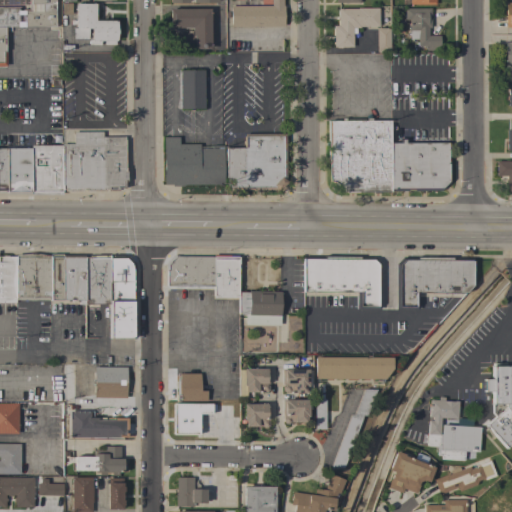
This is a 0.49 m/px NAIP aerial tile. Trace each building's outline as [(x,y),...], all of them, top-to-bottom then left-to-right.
[(54,0),(54,26),(22,26),(22,9),(28,9),(28,0),(54,0)] [(281,0),(282,6),(283,6),(283,26),(233,27),(233,26),(230,26),(230,6),(271,5),(270,0),(281,0)] [(511,2),(503,3),(504,26),(511,25),(511,2)] [(94,21),(115,21),(116,31),(115,41),(114,41),(114,45),(103,45),(103,41),(99,41),(99,45),(88,44),(88,39),(90,39),(90,28),(87,28),(87,39),(72,38),(72,28),(74,28),(74,24),(70,24),(70,20),(74,20),(74,3),(94,4),(94,21)] [(0,6),(18,6),(18,9),(17,9),(17,27),(4,27),(0,27),(0,6)] [(356,9),(356,8),(377,8),(377,27),(358,26),(358,28),(355,28),(355,33),(351,33),(351,47),(332,47),(332,26),(337,26),(337,9),(356,9)] [(429,8),(429,27),(427,27),(427,35),(438,35),(438,50),(425,50),(425,46),(416,46),(416,39),(408,39),(408,30),(408,20),(403,20),(403,8),(429,8)] [(209,49),(179,49),(179,47),(174,47),(174,32),(184,32),(184,33),(190,33),(190,27),(174,27),(174,26),(168,26),(168,9),(209,9),(209,49)] [(389,28),(389,52),(375,52),(375,28),(389,28)] [(511,65),(511,42),(503,42),(503,70),(511,70),(511,66),(511,65)] [(178,70),(202,70),(203,108),(179,108),(178,70)] [(389,192),(338,192),(339,191),(338,188),(337,185),(334,183),(333,182),(330,181),(328,181),(328,121),(341,121),(341,118),(344,118),(344,120),(365,120),(365,118),(370,118),(370,120),(389,120),(389,143),(389,189),(389,192)] [(61,144),(72,144),(72,132),(101,132),(101,137),(124,136),(124,171),(126,171),(126,181),(124,181),(124,188),(117,188),(117,190),(106,190),(106,189),(104,189),(104,191),(84,191),(84,189),(82,189),(82,191),(64,191),(64,189),(61,189),(61,145),(61,144)] [(244,134),(284,134),(284,181),(285,182),(277,191),(276,190),(244,190),(244,148),(244,134)] [(178,137),(178,144),(198,144),(198,146),(211,146),(211,145),(222,145),(222,182),(218,182),(218,184),(181,185),(181,186),(171,186),(171,185),(162,185),(162,137),(178,137)] [(389,143),(398,143),(398,138),(405,138),(405,143),(447,143),(447,162),(449,162),(449,182),(440,191),(392,191),(392,189),(389,189),(389,143)] [(61,194),(30,194),(30,145),(61,145),(61,189),(61,194)] [(244,190),(225,190),(225,148),(244,148),(244,190)] [(511,192),(505,192),(505,176),(495,176),(495,161),(511,161),(511,192)] [(14,255),(30,253),(49,255),(49,300),(14,300),(14,257),(14,255)] [(61,300),(49,300),(49,255),(49,254),(61,254),(61,255),(61,300)] [(237,298),(212,298),(212,286),(213,257),(213,254),(229,255),(229,257),(237,257),(237,292),(237,298)] [(83,304),(78,304),(78,300),(61,300),(61,255),(83,255),(83,257),(83,304)] [(108,256),(126,255),(131,261),(133,269),(133,339),(108,338),(108,304),(108,256)] [(83,304),(83,257),(87,257),(87,256),(108,256),(108,304),(83,304)] [(166,286),(166,271),(165,271),(165,264),(171,256),(176,256),(213,257),(212,286),(166,286)] [(378,309),(355,309),(355,292),(302,292),(302,256),(372,257),(379,263),(378,309)] [(401,257),(457,257),(457,256),(466,256),(466,258),(472,258),(472,285),(464,293),(417,293),(417,309),(394,309),(395,263),(401,257)] [(14,303),(0,303),(0,257),(14,257),(14,300),(14,303)] [(247,292),(247,291),(280,291),(279,325),(244,325),(244,314),(237,314),(237,298),(237,292),(247,292)] [(313,379),(314,357),(391,357),(390,369),(383,379),(313,379)] [(511,366),(511,442),(505,449),(484,425),(495,416),(492,413),(491,391),(489,391),(488,380),(491,380),(491,366),(511,366)] [(93,398),(93,367),(125,367),(125,398),(93,398)] [(268,369),(268,384),(266,384),(268,386),(267,390),(265,392),(259,392),(259,389),(257,389),(257,392),(244,392),(244,386),(243,386),(243,369),(268,369)] [(307,369),(307,386),(305,386),(305,393),(284,393),(282,391),(282,387),(284,385),(281,385),(281,370),(307,369)] [(175,401),(175,381),(178,381),(178,374),(199,373),(199,391),(205,391),(205,401),(175,401)] [(353,414),(363,389),(375,389),(366,416),(362,415),(342,467),(330,467),(350,414),(353,414)] [(477,452),(464,451),(463,461),(439,459),(439,456),(436,456),(436,447),(426,446),(428,420),(431,420),(431,417),(427,417),(429,400),(437,400),(437,397),(443,397),(443,401),(457,402),(456,419),(439,418),(438,434),(440,435),(441,425),(478,427),(477,452)] [(324,429),(314,429),(314,399),(324,399),(324,429)] [(307,417),(305,417),(305,422),(289,422),(287,424),(284,424),(282,422),(282,415),(281,415),(281,400),(307,400),(307,417)] [(0,434),(0,403),(17,403),(17,405),(21,405),(21,413),(17,413),(17,434),(0,434)] [(209,404),(209,412),(196,412),(196,433),(172,433),(172,404),(209,404)] [(268,404),(268,419),(268,426),(266,428),(262,428),(261,427),(244,427),(244,421),(242,421),(243,404),(268,404)] [(69,412),(88,412),(88,415),(98,415),(98,418),(108,418),(108,420),(115,420),(115,418),(126,418),(126,437),(69,437),(69,412)] [(18,474),(0,474),(0,443),(19,444),(18,474)] [(119,459),(125,459),(125,471),(122,471),(122,472),(118,472),(118,475),(111,475),(111,471),(104,471),(104,475),(98,475),(98,471),(74,471),(74,457),(91,457),(91,454),(94,454),(94,450),(104,450),(104,446),(119,446),(119,459)] [(401,493),(386,487),(392,472),(387,470),(394,452),(395,452),(395,451),(403,454),(402,456),(413,460),(416,453),(427,458),(425,464),(433,467),(427,482),(422,480),(420,481),(415,494),(403,489),(401,493)] [(447,475),(450,474),(449,471),(458,467),(459,470),(469,466),(470,469),(479,466),(479,467),(487,463),(492,474),(483,478),(484,478),(477,481),(475,484),(458,491),(456,487),(438,494),(432,480),(447,474),(447,475)] [(292,511),(294,505),(289,504),(291,492),(313,495),(314,488),(323,490),(330,475),(344,480),(338,494),(335,493),(332,511),(328,510),(327,511),(292,511)] [(13,507),(13,502),(13,498),(14,498),(14,495),(11,495),(11,496),(6,496),(6,495),(4,495),(4,498),(5,498),(5,502),(4,502),(4,507),(0,507),(0,477),(32,478),(32,508),(13,507)] [(91,487),(91,503),(90,503),(90,511),(70,511),(70,477),(91,477),(91,487)] [(124,478),(124,487),(123,487),(122,491),(121,491),(121,500),(123,500),(122,505),(121,505),(121,509),(106,509),(106,483),(107,483),(107,478),(124,478)] [(175,492),(175,478),(192,478),(192,489),(204,489),(204,504),(192,504),(192,507),(174,507),(174,492),(175,492)] [(36,484),(39,484),(39,479),(46,479),(46,483),(61,483),(61,495),(36,495),(36,484)] [(243,511),(243,487),(273,487),(273,511),(243,511)] [(465,511),(423,511),(423,505),(442,505),(442,499),(465,500),(465,511)]
